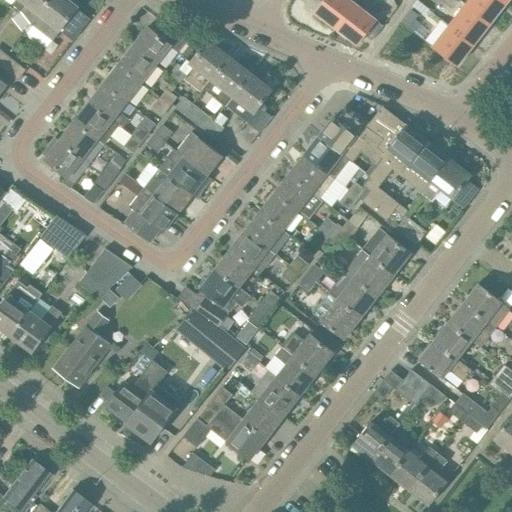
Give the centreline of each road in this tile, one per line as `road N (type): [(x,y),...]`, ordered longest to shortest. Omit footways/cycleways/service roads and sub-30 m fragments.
road 1 (residential): [(248,511),(511,180)]
road 2 (residential): [(173,260),(159,260),(24,175),(19,161),(21,143),(131,0)]
road 3 (residential): [(173,260),(327,58)]
road 4 (unclassified): [(163,511),(0,387)]
road 5 (residential): [(458,117),(327,58)]
